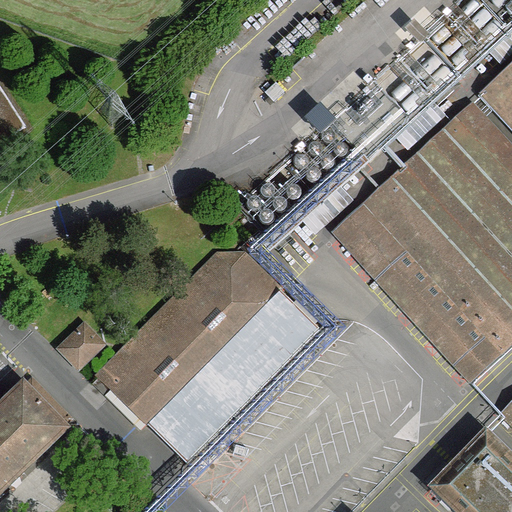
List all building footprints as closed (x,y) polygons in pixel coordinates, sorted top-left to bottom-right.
[(511,68),(482,95),(511,127),(511,68)] [(0,146),(28,129),(0,85),(0,146)] [(511,349),(511,143),(476,104),(334,235),(473,386),(511,349)] [(331,108),(320,118),(332,132),(344,121),(331,108)] [(232,244),(100,379),(190,467),(322,333),(232,244)] [(61,350),(81,370),(105,345),(84,325),(61,350)] [(0,506),(77,433),(31,388),(0,418),(0,506)] [(511,406),(503,416),(511,425),(511,406)] [(511,511),(511,453),(485,428),(430,486),(455,511),(511,511)]
